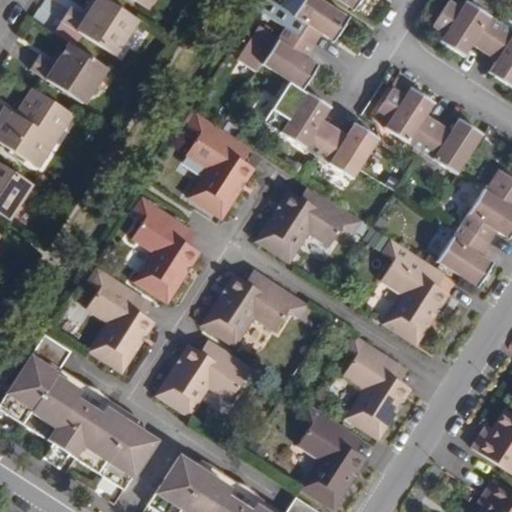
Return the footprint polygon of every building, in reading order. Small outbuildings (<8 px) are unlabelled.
[(136,21),(102,0),(98,0),(87,19),(81,15),(71,9),(61,24),(113,58),(136,21)] [(98,0),(91,0),(81,15),(87,19),(98,0)] [(135,0),(134,2),(145,9),(150,0),(135,0)] [(300,0),(283,28),(311,46),(318,34),(331,42),(346,18),(318,0),(300,0)] [(337,0),(353,10),(358,0),(337,0)] [(480,53),(498,25),(464,3),(460,8),(447,0),(430,27),(443,36),(438,43),(461,58),(468,45),(480,53)] [(511,24),(503,18),(498,25),(480,53),(493,62),(486,74),(509,89),(511,84),(511,24)] [(253,74),(259,64),(276,39),(257,26),(234,62),(253,74)] [(276,39),(259,64),(300,90),(315,67),(303,59),(311,46),(283,28),(276,39)] [(105,71),(68,47),(59,61),(54,70),(49,67),(38,59),(30,73),(82,106),(105,71)] [(49,67),(54,70),(59,61),(55,58),(49,67)] [(417,151),(435,124),(423,116),(431,104),(408,89),(403,96),(391,88),(373,115),(385,124),(382,129),(417,151)] [(72,117),(33,92),(22,110),(24,111),(20,119),(6,110),(0,118),(0,145),(26,163),(33,151),(45,159),(72,117)] [(282,136),(313,156),(331,127),(319,119),(327,107),(304,92),(295,107),(283,99),(267,124),(282,136)] [(238,143),(197,116),(189,130),(201,137),(188,157),(207,170),(188,199),(221,221),(254,171),(242,163),(231,155),(238,143)] [(448,132),(435,124),(417,151),(453,175),(479,136),(456,120),(448,132)] [(331,127),(313,156),(349,179),(376,139),(352,123),(344,135),(331,127)] [(238,143),(231,155),(242,163),(250,151),(238,143)] [(37,171),(45,159),(33,151),(26,163),(37,171)] [(29,186),(0,166),(0,222),(4,225),(29,186)] [(481,191),(458,226),(486,244),(494,232),(507,241),(511,233),(511,181),(496,172),(482,193),(481,191)] [(299,200),(312,208),(319,196),(307,188),(299,200)] [(299,200),(287,192),(254,244),(288,266),(307,236),(328,250),(340,229),(352,236),(361,223),(319,196),(312,208),(299,200)] [(183,228),(141,201),(133,214),(145,222),(131,243),(151,256),(132,285),(165,306),(166,305),(199,254),(187,247),(176,240),(183,228)] [(478,257),(486,244),(458,226),(435,262),(476,289),(491,266),(478,257)] [(176,240),(187,247),(194,235),(183,228),(176,240)] [(432,269),(391,242),(382,256),(393,263),(380,284),(400,296),(381,326),(416,348),(448,296),(435,288),(424,282),(432,269)] [(432,269),(424,282),(435,288),(443,276),(432,269)] [(136,296),(95,270),(87,283),(99,290),(87,311),(106,323),(87,353),(121,375),(154,323),(141,316),(129,309),(136,296)] [(246,285),(258,292),(266,281),(253,272),(246,285)] [(246,285),(233,276),(200,327),(234,350),(253,321),(273,334),(287,313),(298,321),(307,307),(266,281),(258,292),(246,285)] [(129,309),(141,316),(148,304),(136,296),(129,309)] [(69,353),(43,336),(0,403),(0,414),(51,447),(68,458),(122,493),(154,442),(99,406),(101,404),(86,394),(84,397),(53,377),(69,353)] [(394,363),(353,337),(344,351),(356,358),(342,379),(362,392),(343,422),(376,443),(410,391),(398,384),(386,376),(394,363)] [(200,354),(212,361),(219,349),(208,342),(200,354)] [(200,354),(187,346),(154,397),(188,419),(208,388),(228,401),(241,382),(253,390),(261,377),(219,349),(212,361),(200,354)] [(394,363),(386,376),(398,384),(406,371),(394,363)] [(349,434),(308,407),(299,421),(310,428),(297,449),(317,461),(299,491),(331,511),(332,511),(365,461),(353,454),(341,447),(349,434)] [(511,475),(511,417),(504,412),(491,430),(486,439),(485,440),(479,437),(471,450),(511,476),(511,475)] [(479,437),(485,440),(486,439),(491,430),(486,427),(479,437)] [(341,447),(353,454),(361,441),(349,434),(341,447)] [(42,460),(59,471),(68,458),(51,447),(42,460)] [(235,494),(177,457),(145,508),(151,511),(315,511),(295,499),(286,511),(263,511),(248,503),(250,499),(237,491),(235,494)] [(511,511),(511,494),(492,481),(484,495),(489,498),(483,507),(480,511),(511,511)] [(483,507),(489,498),(484,495),(478,504),(483,507)]
